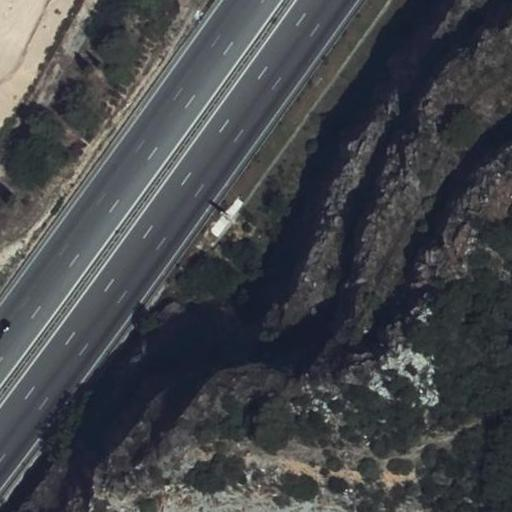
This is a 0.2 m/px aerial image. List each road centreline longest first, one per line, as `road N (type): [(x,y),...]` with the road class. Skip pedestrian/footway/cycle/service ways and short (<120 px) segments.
road 1 (motorway): [(0,446),(326,0)]
road 2 (motorway): [(253,0),(0,350)]
